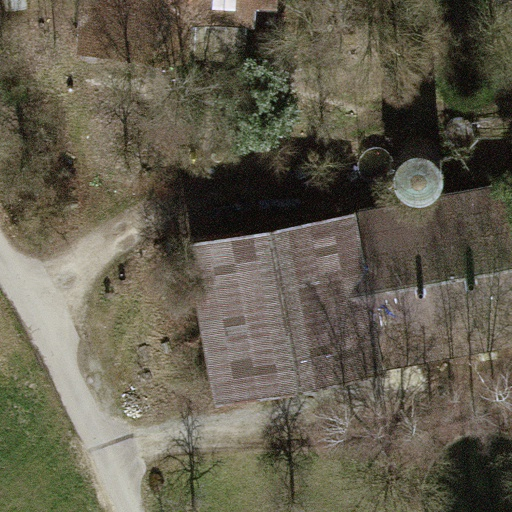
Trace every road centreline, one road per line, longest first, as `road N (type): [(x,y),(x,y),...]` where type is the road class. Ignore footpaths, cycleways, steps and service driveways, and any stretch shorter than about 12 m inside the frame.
road 1 (track): [(0,227),(143,511)]
road 2 (track): [(41,310),(90,245),(160,208),(255,190)]
